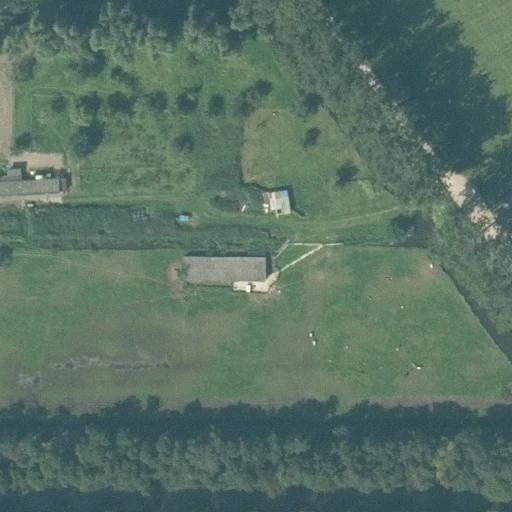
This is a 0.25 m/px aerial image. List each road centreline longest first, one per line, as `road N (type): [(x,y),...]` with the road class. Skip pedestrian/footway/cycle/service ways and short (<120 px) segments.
road 1 (track): [(511,266),(308,0)]
road 2 (track): [(280,271),(318,247),(325,229),(395,213),(445,179)]
